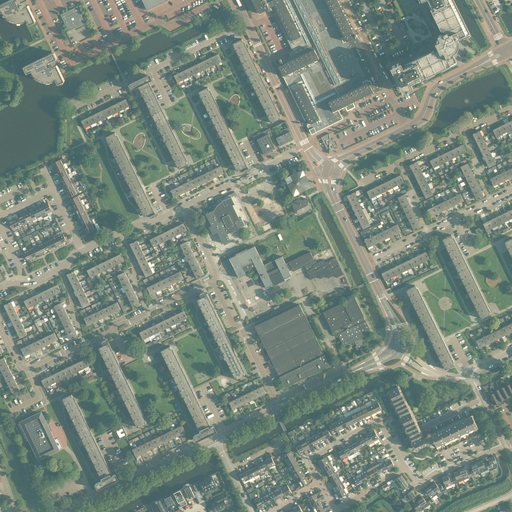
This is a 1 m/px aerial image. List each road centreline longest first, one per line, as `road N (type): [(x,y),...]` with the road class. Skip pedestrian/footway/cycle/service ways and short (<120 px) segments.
road 1 (residential): [(32,366),(213,282)]
road 2 (residential): [(71,109),(246,23)]
road 3 (tertiary): [(246,23),(303,141),(328,169)]
road 4 (residential): [(319,482),(306,462),(378,421),(405,467)]
road 5 (residential): [(406,129),(344,0)]
road 6 (residential): [(280,407),(213,282)]
road 7 (residential): [(339,378),(279,251)]
road 8 (tertiary): [(93,498),(216,438)]
road 9 (tertiary): [(406,129),(439,85),(506,51)]
road 10 (residential): [(183,207),(300,152)]
road 11 (residential): [(399,163),(511,108)]
